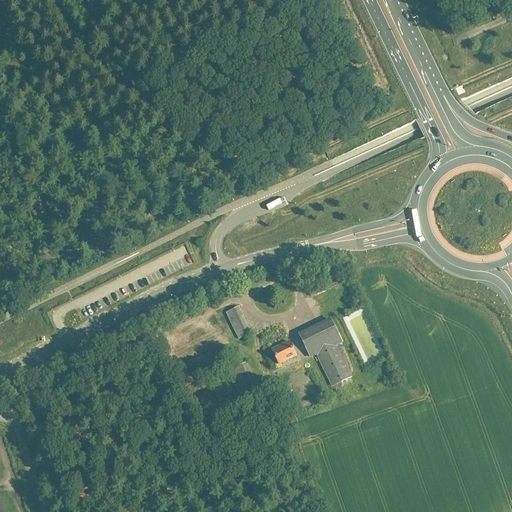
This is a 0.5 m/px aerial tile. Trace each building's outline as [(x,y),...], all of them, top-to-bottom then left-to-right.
[(343,272),(306,287),(310,297),(347,282),(343,272)] [(239,308),(225,314),(238,340),(251,334),(239,308)] [(331,321),(300,336),(310,358),(316,356),(332,390),(353,380),(336,346),(342,343),(331,321)] [(279,365),(296,356),(290,342),(272,351),(279,365)] [(247,363),(230,371),(242,398),(259,389),(247,363)]
